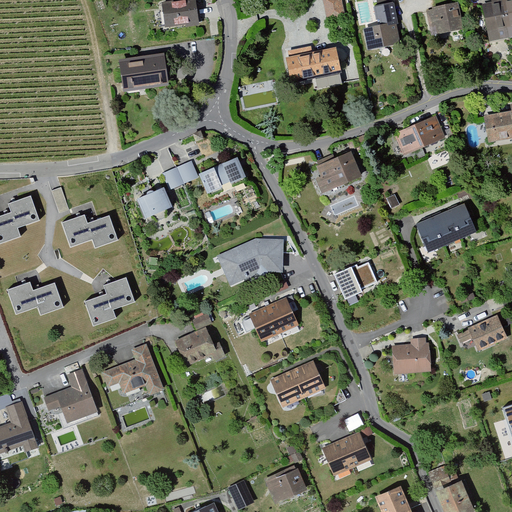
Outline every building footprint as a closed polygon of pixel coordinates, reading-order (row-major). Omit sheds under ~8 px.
[(174,0),(162,1),(164,28),(199,25),(197,0),(174,0)] [(323,0),(328,21),(347,17),(343,0),(323,0)] [(495,42),(508,39),(499,0),(489,0),(491,6),(480,8),(485,33),(490,33),(491,39),(495,42)] [(509,0),(499,0),(508,39),(511,38),(511,2),(510,3),(509,0)] [(363,30),(367,53),(403,47),(395,3),(374,7),(377,28),(363,30)] [(426,12),(433,37),(465,29),(458,3),(426,12)] [(289,56),(294,85),(344,78),(340,49),(289,56)] [(122,61),(126,91),(171,85),(167,55),(122,61)] [(511,108),(511,112),(486,118),(491,144),(511,139),(511,105),(511,106),(511,108)] [(394,135),(404,157),(446,139),(436,117),(394,135)] [(136,119),(129,122),(132,129),(139,126),(136,119)] [(194,136),(197,144),(205,140),(201,133),(194,136)] [(315,180),(322,195),(363,176),(353,153),(317,169),(321,177),(315,180)] [(200,175),(209,196),(248,180),(240,159),(200,175)] [(164,175),(171,191),(199,177),(192,162),(164,175)] [(139,199),(147,219),(175,207),(166,187),(139,199)] [(63,190),(53,193),(60,217),(71,214),(63,190)] [(0,216),(0,247),(25,240),(22,232),(43,225),(34,197),(9,204),(12,213),(5,215),(0,216)] [(462,206),(447,212),(460,241),(476,234),(462,206)] [(447,212),(432,219),(444,247),(460,241),(447,212)] [(127,246),(115,214),(94,222),(89,224),(85,215),(63,224),(74,251),(95,242),(101,256),(127,246)] [(432,219),(414,226),(427,255),(444,247),(432,219)] [(260,239),(219,257),(233,287),(268,272),(286,272),(285,240),(260,239)] [(369,259),(333,275),(342,296),(378,280),(369,259)] [(108,292),(84,302),(96,333),(117,324),(114,316),(138,307),(126,277),(109,283),(105,285),(108,292)] [(39,279),(7,292),(18,319),(39,310),(45,324),(70,314),(58,284),(50,287),(43,289),(39,279)] [(287,298),(270,304),(282,335),(300,328),(287,298)] [(250,312),(261,342),(282,335),(270,304),(250,312)] [(511,338),(501,313),(454,332),(460,346),(476,339),(482,354),(511,341),(511,338)] [(209,314),(192,320),(196,330),(212,323),(209,314)] [(189,367),(214,356),(217,363),(227,359),(221,345),(217,346),(208,327),(177,341),(189,367)] [(393,346),(394,374),(432,372),(431,342),(425,343),(425,337),(412,338),(412,345),(393,346)] [(136,360),(101,373),(108,389),(120,384),(124,393),(147,384),(151,396),(165,391),(147,344),(132,350),(136,360)] [(313,363),(292,372),(304,400),(325,392),(313,363)] [(74,387),(45,398),(49,411),(60,407),(67,425),(99,413),(83,368),(69,373),(74,387)] [(271,381),(282,409),(304,400),(292,372),(271,381)] [(0,452),(24,443),(27,452),(40,448),(22,399),(6,405),(12,422),(0,426),(0,452)] [(511,401),(487,412),(497,439),(511,434),(511,401)] [(359,433),(341,441),(353,469),(371,462),(359,433)] [(320,449),(332,478),(353,469),(341,441),(320,449)] [(446,466),(430,472),(446,511),(476,511),(478,511),(465,481),(454,486),(446,466)] [(266,484),(275,506),(309,491),(299,470),(266,484)] [(243,482),(228,489),(231,496),(233,495),(237,503),(244,500),(241,495),(248,492),(243,482)] [(377,499),(383,511),(414,511),(402,486),(377,499)] [(61,497),(53,500),(55,505),(63,502),(61,497)]
